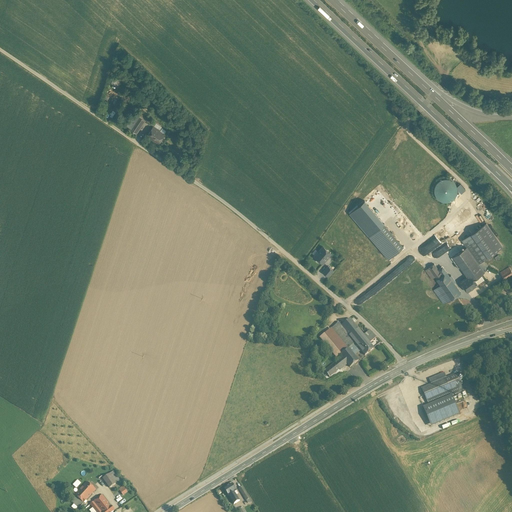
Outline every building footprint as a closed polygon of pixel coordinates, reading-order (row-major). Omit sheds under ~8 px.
[(139,115),(135,113),(127,125),(130,128),(130,129),(137,133),(146,120),(140,116),(139,115)] [(157,122),(148,116),(147,118),(146,119),(154,125),(156,123),(157,122)] [(159,130),(154,126),(147,136),(159,143),(164,134),(159,131),(159,130)] [(444,204),(460,191),(461,193),(466,189),(461,183),(456,186),(447,175),(432,188),(444,204)] [(400,224),(403,230),(409,226),(401,214),(396,217),(397,219),(400,224)] [(404,246),(385,223),(369,236),(388,259),(404,246)] [(503,246),(486,223),(471,233),(488,257),(503,246)] [(484,260),(488,257),(471,233),(462,240),(467,246),(479,263),(481,262),(484,260)] [(423,255),(451,240),(434,240),(419,248),(422,255),(423,255)] [(315,255),(323,262),(331,253),(323,246),(315,255)] [(479,263),(467,246),(453,256),(461,267),(466,275),(468,276),(471,274),(474,279),(485,272),(479,263)] [(461,267),(453,256),(451,257),(459,268),(461,267)] [(485,267),(481,262),(479,263),(485,272),(487,270),(485,267)] [(438,269),(434,263),(428,267),(435,277),(436,279),(442,275),(438,269)] [(333,270),(328,266),(323,272),(328,276),(333,270)] [(447,272),(443,266),(438,269),(442,275),(447,272)] [(511,271),(509,266),(500,272),(504,278),(511,273),(511,271)] [(435,277),(428,267),(425,270),(432,279),(435,277)] [(451,275),(449,276),(447,272),(442,275),(436,279),(441,285),(451,300),(461,292),(454,283),(456,281),(451,275)] [(474,279),(471,274),(468,276),(461,282),(467,291),(478,284),(474,279)] [(451,300),(441,285),(437,287),(447,301),(447,302),(451,300)] [(447,301),(437,287),(434,290),(444,303),(447,301)] [(342,326),(338,329),(352,347),(349,349),(352,353),(359,348),(358,347),(367,340),(364,336),(354,323),(350,319),(342,326)] [(352,347),(338,329),(342,326),(339,323),(332,328),(349,348),(349,349),(352,347)] [(349,348),(332,328),(325,334),(341,354),(349,348)] [(376,338),(370,331),(364,336),(367,340),(370,343),(376,338)] [(341,354),(325,334),(320,338),(336,358),(340,355),(341,354)] [(367,340),(358,347),(359,348),(352,353),(355,356),(361,351),(365,356),(374,348),(370,343),(367,340)] [(341,354),(340,355),(342,357),(347,364),(350,367),(359,361),(349,349),(349,348),(341,354)] [(347,364),(342,357),(335,363),(340,369),(340,370),(347,364)] [(334,362),(324,370),(330,377),(340,369),(335,363),(334,362)] [(459,373),(447,378),(444,373),(429,380),(431,385),(422,389),(429,406),(450,396),(466,390),(459,373)] [(431,429),(459,416),(450,396),(429,406),(421,409),(431,429)] [(120,482),(113,472),(109,475),(116,484),(120,482)] [(116,484),(109,475),(103,479),(110,488),(116,484)] [(76,488),(81,483),(77,480),(73,485),(76,488)] [(87,482),(75,496),(76,497),(72,500),(80,507),(96,490),(87,482)] [(232,484),(224,489),(228,496),(229,496),(234,505),(240,501),(234,493),(237,491),(232,484)] [(246,492),(242,494),(247,501),(250,499),(246,492)] [(102,496),(91,505),(96,511),(107,503),(108,503),(102,496)] [(110,508),(107,503),(99,510),(100,511),(98,511),(112,511),(114,511),(111,507),(110,508)]
